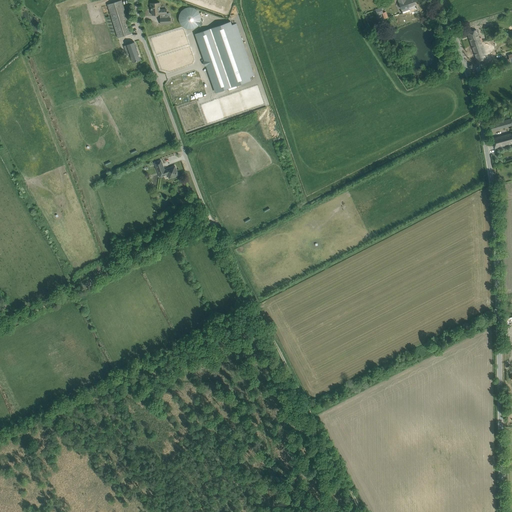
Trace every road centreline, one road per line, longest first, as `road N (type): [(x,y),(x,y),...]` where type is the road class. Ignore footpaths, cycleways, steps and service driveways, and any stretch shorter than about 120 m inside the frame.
road 1 (track): [(360,511),(211,221),(0,328)]
road 2 (unclassified): [(502,511),(494,200),(473,92),(442,0)]
road 3 (residential): [(136,0),(205,208)]
